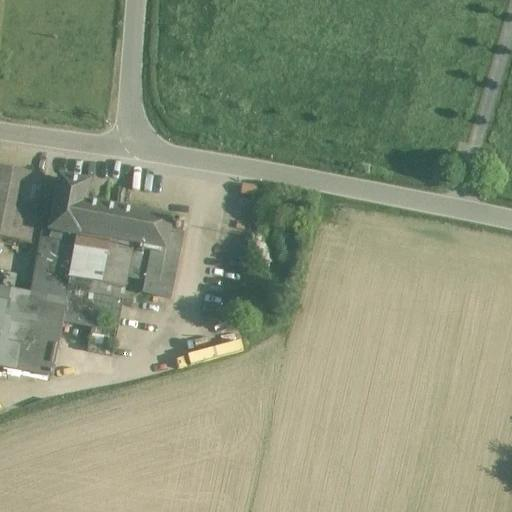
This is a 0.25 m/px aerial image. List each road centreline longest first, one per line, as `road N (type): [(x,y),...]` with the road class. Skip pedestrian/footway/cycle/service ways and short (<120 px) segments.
road 1 (tertiary): [(139,141),(151,153),(511,221)]
road 2 (tertiary): [(139,0),(130,110),(139,141)]
road 3 (unclassified): [(0,133),(128,148),(139,141)]
